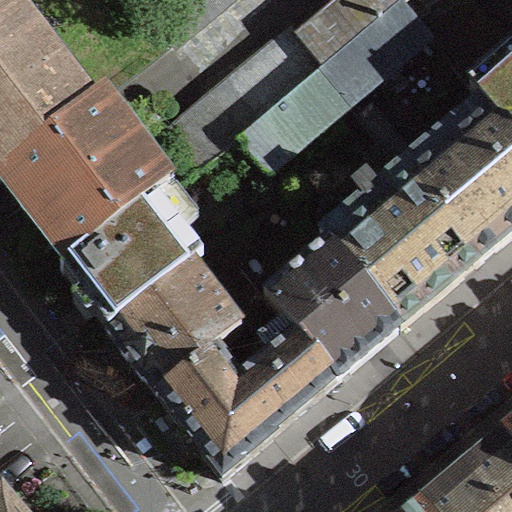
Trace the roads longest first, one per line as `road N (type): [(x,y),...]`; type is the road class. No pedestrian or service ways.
road 1 (tertiary): [(292,511),(511,327)]
road 2 (residential): [(0,301),(159,511)]
